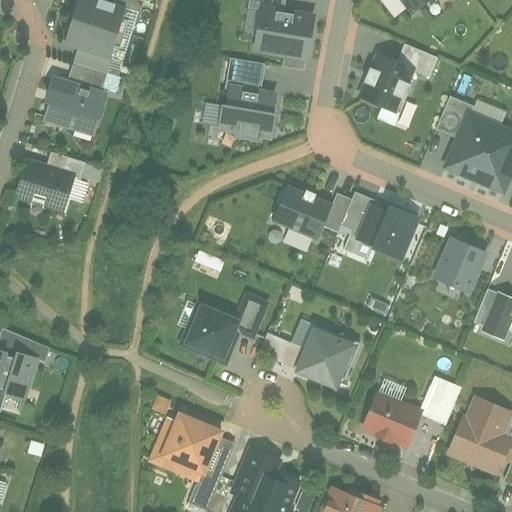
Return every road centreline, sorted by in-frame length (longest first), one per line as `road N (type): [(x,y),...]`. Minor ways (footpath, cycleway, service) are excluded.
road 1 (residential): [(511,223),(359,159),(326,106),(343,0)]
road 2 (residential): [(465,511),(271,413)]
road 3 (residential): [(0,140),(27,39),(14,5),(0,0)]
